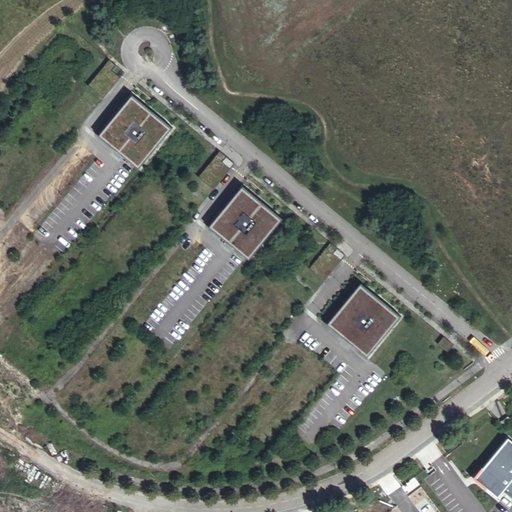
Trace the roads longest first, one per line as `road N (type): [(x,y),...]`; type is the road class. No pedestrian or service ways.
road 1 (unclassified): [(508,364),(359,475),(281,503),(195,510),(140,504),(48,464)]
road 2 (unclassified): [(508,364),(174,89),(149,54)]
